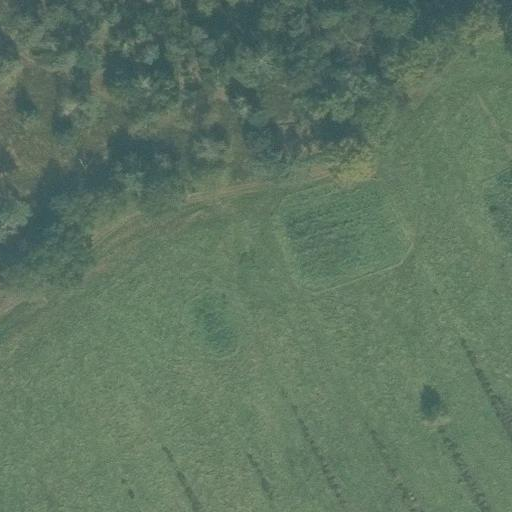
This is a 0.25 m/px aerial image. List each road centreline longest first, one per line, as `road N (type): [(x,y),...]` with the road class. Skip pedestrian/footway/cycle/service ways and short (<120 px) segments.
road 1 (track): [(410,97),(376,146),(333,179),(137,229),(0,323)]
road 2 (track): [(511,30),(481,23),(410,97)]
